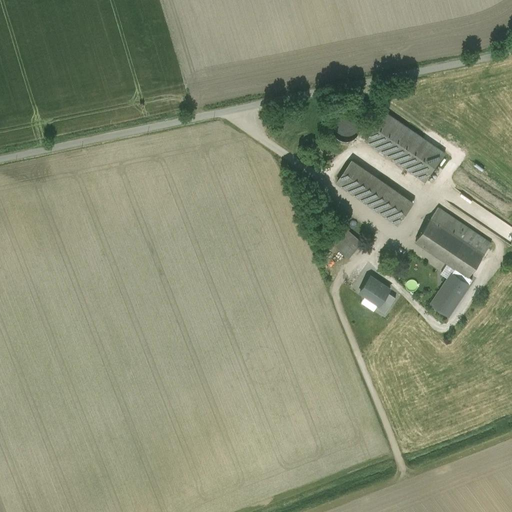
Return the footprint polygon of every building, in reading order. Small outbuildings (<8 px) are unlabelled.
[(444,154),(385,113),(365,142),(423,183),(444,154)] [(411,203),(350,162),(336,184),(396,225),(411,203)] [(491,244),(438,207),(415,240),(454,267),(463,273),(468,277),(491,244)] [(345,228),(332,244),(348,258),(362,242),(345,228)] [(454,267),(429,303),(445,315),(466,284),(459,279),(463,273),(454,267)] [(387,292),(389,289),(370,276),(360,292),(365,296),(361,303),(374,311),(376,307),(385,313),(395,297),(387,292)]
